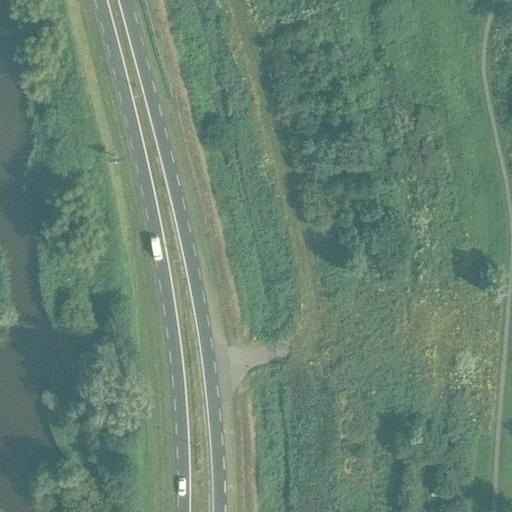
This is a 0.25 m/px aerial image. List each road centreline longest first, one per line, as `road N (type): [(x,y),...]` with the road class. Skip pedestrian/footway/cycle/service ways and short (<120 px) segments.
road 1 (primary): [(216,511),(209,387),(187,234),(125,0)]
road 2 (primary): [(100,0),(138,140),(164,293),(182,511)]
